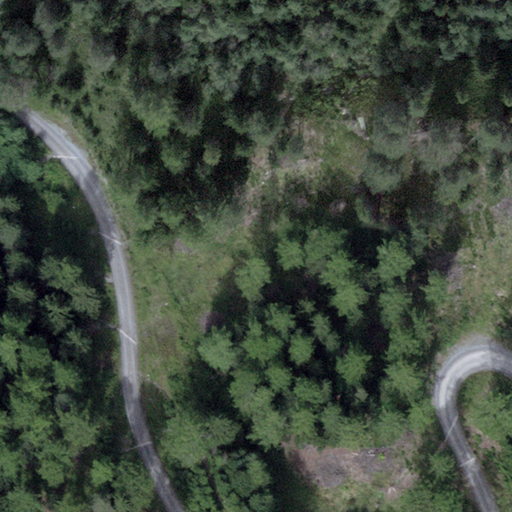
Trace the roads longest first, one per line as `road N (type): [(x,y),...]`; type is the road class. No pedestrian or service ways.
road 1 (track): [(179,511),(140,418),(121,258),(90,181),(0,82)]
road 2 (track): [(511,363),(486,358),(453,366),(432,396),(435,426),(477,511)]
